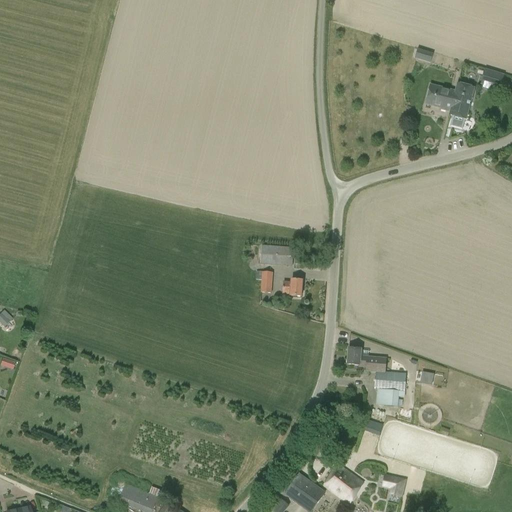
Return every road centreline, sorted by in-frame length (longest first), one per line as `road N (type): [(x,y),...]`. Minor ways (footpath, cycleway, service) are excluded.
road 1 (unclassified): [(341,193),(322,381),(295,440),(240,511)]
road 2 (unclassified): [(341,193),(331,178),(320,108),(323,0)]
road 3 (unclassified): [(511,138),(341,193)]
